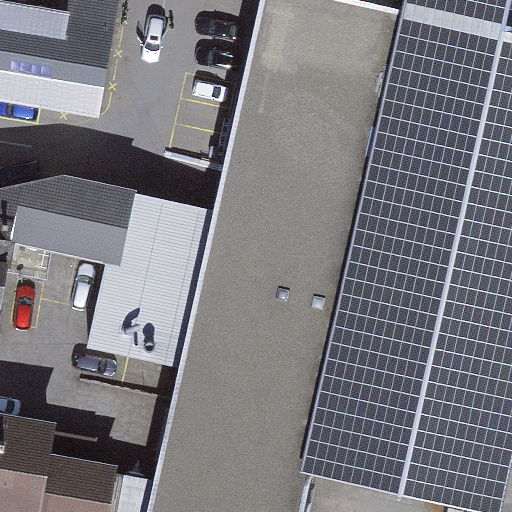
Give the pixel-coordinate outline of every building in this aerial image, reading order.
[(73,0),(71,18),(0,6),(0,95),(116,113),(133,0),(73,0)] [(0,0),(0,6),(71,18),(73,0),(0,0)] [(305,511),(309,496),(417,0),(261,0),(214,213),(179,373),(156,477),(148,511),(305,511)] [(511,0),(417,0),(309,496),(380,511),(502,511),(511,473),(511,468),(511,0)] [(134,270),(148,200),(75,179),(6,194),(0,216),(0,239),(59,251),(116,266),(134,270)] [(179,373),(214,213),(148,200),(134,270),(116,266),(98,354),(179,373)] [(0,350),(14,353),(27,287),(51,292),(59,251),(0,239),(0,350)] [(71,429),(0,415),(0,511),(148,511),(156,477),(105,470),(110,447),(69,440),(71,429)]
